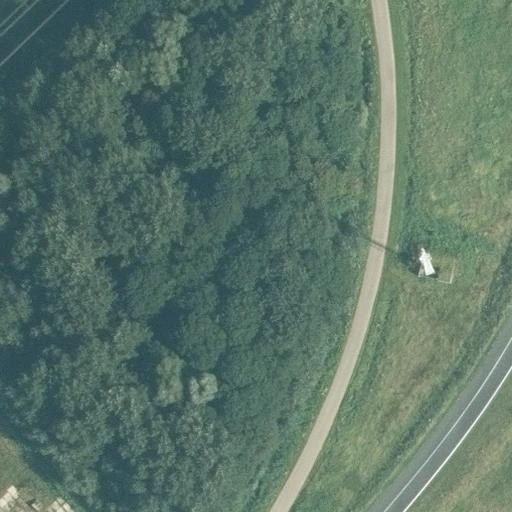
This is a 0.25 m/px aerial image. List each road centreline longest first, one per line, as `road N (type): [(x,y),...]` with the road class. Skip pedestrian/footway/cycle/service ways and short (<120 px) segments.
road 1 (unclassified): [(277,511),(345,374),(380,240),(388,139),(378,0)]
road 2 (motorway): [(511,350),(392,511)]
